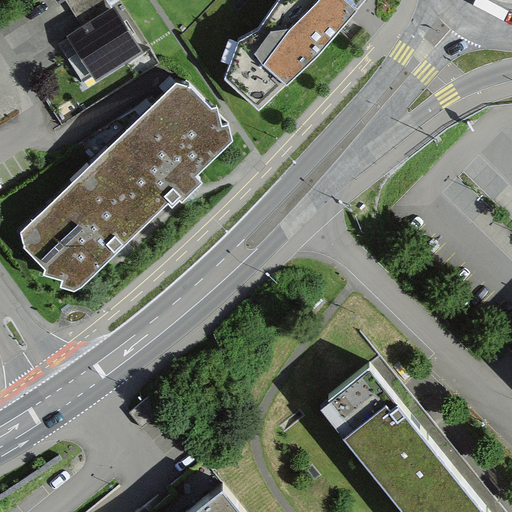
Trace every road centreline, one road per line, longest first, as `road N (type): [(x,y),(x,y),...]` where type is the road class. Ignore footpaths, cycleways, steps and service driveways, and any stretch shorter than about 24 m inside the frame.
road 1 (primary): [(439,0),(406,54),(279,192),(227,262)]
road 2 (primary): [(227,262),(74,385)]
road 3 (primary): [(227,262),(306,210),(369,143)]
road 4 (primary): [(369,143),(487,15)]
road 5 (residential): [(49,511),(110,458),(107,433),(74,385)]
road 6 (primary): [(369,143),(445,94),(511,69)]
